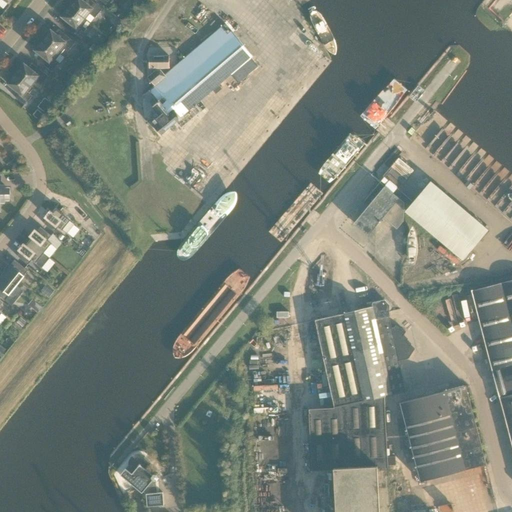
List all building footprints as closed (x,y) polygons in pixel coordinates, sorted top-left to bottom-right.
[(70,7),(85,18),(89,13),(95,18),(102,9),(93,1),(89,6),(81,0),(72,0),(71,2),(73,3),(70,7)] [(88,21),(85,18),(70,7),(67,11),(65,9),(60,15),(73,26),(69,30),(79,38),(86,29),(83,26),(88,21)] [(152,124),(161,135),(177,122),(182,128),(206,108),(201,101),(232,75),(238,83),(259,66),(252,58),(254,56),(226,24),(165,76),(160,70),(157,70),(148,77),(155,85),(150,90),(156,97),(150,102),(153,106),(153,107),(157,112),(151,118),(154,122),(152,124)] [(43,40),(60,54),(65,49),(68,52),(75,42),(66,35),(62,40),(49,29),(44,35),(46,37),(43,40)] [(56,60),(60,54),(43,40),(40,44),(38,43),(33,49),(46,59),(42,64),(52,71),(59,62),(56,60)] [(89,49),(93,53),(98,47),(93,44),(89,49)] [(170,68),(170,56),(150,56),(150,68),(170,68)] [(16,74),(31,85),(35,80),(41,85),(48,76),(39,68),(35,73),(22,63),(17,69),(19,70),(16,74)] [(34,88),(31,85),(16,74),(13,78),(11,76),(6,82),(19,93),(16,97),(25,105),(32,96),(29,93),(34,88)] [(423,133),(478,180),(489,167),(457,140),(458,139),(435,119),(423,133)] [(398,189),(414,171),(399,158),(383,176),(385,177),(389,181),(398,189)] [(464,185),(469,189),(473,184),(468,180),(464,185)] [(404,203),(380,183),(364,202),(369,205),(354,224),(368,236),(383,218),(397,229),(404,221),(404,203)] [(405,211),(462,261),(487,233),(431,183),(413,202),(410,206),(405,211)] [(413,202),(404,194),(401,198),(410,206),(413,202)] [(69,213),(63,208),(60,212),(56,209),(52,213),(50,212),(46,217),(48,219),(44,223),(54,232),(55,232),(54,231),(58,227),(63,231),(63,230),(67,234),(75,225),(69,220),(70,220),(66,217),(69,213)] [(29,242),(45,255),(46,255),(43,253),(50,244),(51,245),(52,244),(47,240),(50,236),(51,236),(40,227),(41,228),(37,232),(35,231),(31,236),(33,237),(29,242)] [(45,255),(29,242),(26,246),(24,245),(20,250),(22,251),(18,256),(17,255),(17,256),(28,265),(28,264),(31,259),(36,263),(37,263),(42,267),(49,258),(45,255)] [(3,274),(17,285),(24,276),(24,275),(27,271),(28,271),(15,260),(10,265),(8,264),(4,269),(6,270),(3,274)] [(9,295),(17,285),(3,274),(0,278),(0,296),(6,301),(6,300),(10,295),(9,295)] [(511,280),(473,291),(473,290),(472,290),(511,445),(511,280)] [(54,291),(46,284),(41,290),(49,297),(54,291)] [(33,299),(28,305),(38,313),(39,313),(43,307),(33,299)] [(395,327),(392,328),(389,313),(390,312),(390,306),(385,301),(373,303),(373,308),(346,314),(316,320),(335,408),(335,409),(310,410),(313,471),(335,470),(336,511),(390,511),(388,466),(396,465),(396,457),(388,457),(385,396),(406,391),(400,361),(409,359),(415,349),(411,346),(412,344),(407,341),(408,339),(404,336),(406,332),(396,325),(395,327)] [(17,322),(23,327),(27,322),(21,317),(17,322)] [(411,444),(421,482),(486,464),(466,386),(400,403),(409,437),(411,444)] [(120,475),(142,493),(143,491),(146,494),(147,506),(164,505),(163,492),(154,493),(153,482),(153,481),(156,481),(158,480),(159,479),(159,476),(158,474),(156,473),(154,473),(152,474),(146,469),(151,463),(143,457),(142,456),(141,456),(139,456),(138,456),(136,456),(134,457),(132,459),(131,460),(131,462),(130,463),(131,465),(131,466),(126,468),(120,475)]
